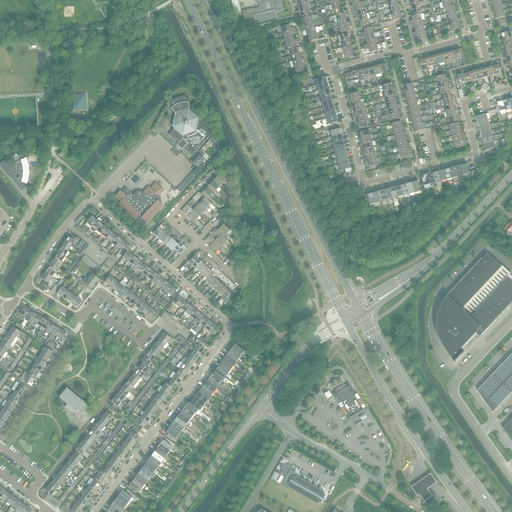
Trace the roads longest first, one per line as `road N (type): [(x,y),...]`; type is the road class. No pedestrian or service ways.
road 1 (residential): [(511,89),(463,101),(472,154),(363,183),(330,68),(468,37),(482,26)]
road 2 (primary): [(187,0),(340,313)]
road 3 (primary): [(357,304),(202,0)]
road 4 (residential): [(92,511),(227,330),(171,271)]
road 5 (primary): [(493,511),(363,313)]
road 6 (primary): [(355,340),(406,431),(466,511)]
road 7 (unclassified): [(511,475),(451,389),(511,321)]
road 8 (unknown): [(511,267),(487,249),(432,299),(429,330),(459,376)]
road 9 (residential): [(420,511),(287,427)]
road 10 (residential): [(511,186),(410,292)]
road 11 (residential): [(90,304),(139,344),(150,332),(96,294)]
